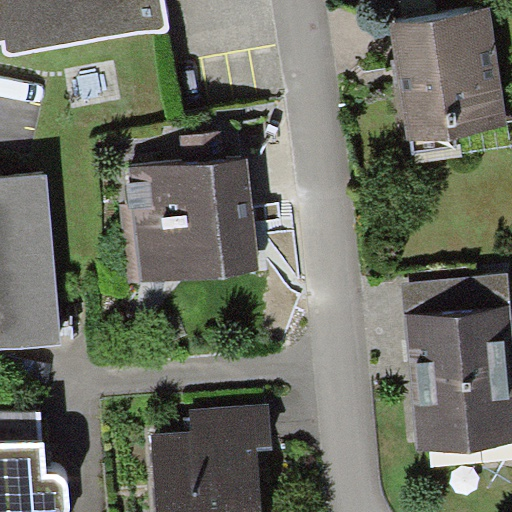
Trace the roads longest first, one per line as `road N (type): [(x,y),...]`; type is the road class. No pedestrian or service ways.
road 1 (residential): [(285,0),(333,351)]
road 2 (residential): [(333,351),(70,374),(76,438)]
road 3 (residential): [(333,351),(352,511)]
